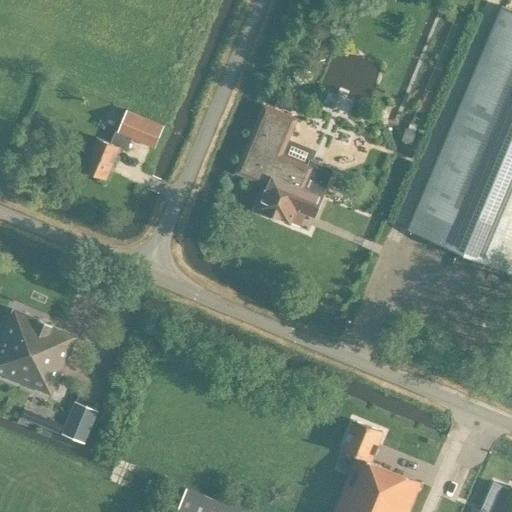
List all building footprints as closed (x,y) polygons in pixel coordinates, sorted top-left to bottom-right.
[(511,272),(511,11),(502,7),(408,230),(511,272)] [(349,92),(366,100),(382,67),(365,59),(349,92)] [(322,195),(332,169),(315,162),(313,168),(281,154),(296,118),(264,105),(236,173),(265,185),(255,210),(290,225),(290,223),(300,227),(305,214),(314,218),(323,195),(322,195)] [(111,144),(97,138),(83,171),(106,180),(119,149),(126,152),(131,142),(154,151),(162,130),(125,115),(116,136),(114,135),(111,144)] [(14,310),(0,342),(0,373),(51,395),(76,337),(14,310)] [(61,435),(84,444),(98,411),(75,402),(61,435)] [(20,418),(61,434),(64,426),(24,409),(20,418)] [(241,511),(186,490),(176,511),(408,511),(420,484),(370,463),(383,432),(353,420),(341,450),(356,456),(333,511),(241,511)] [(511,511),(511,487),(500,511),(511,511)]
